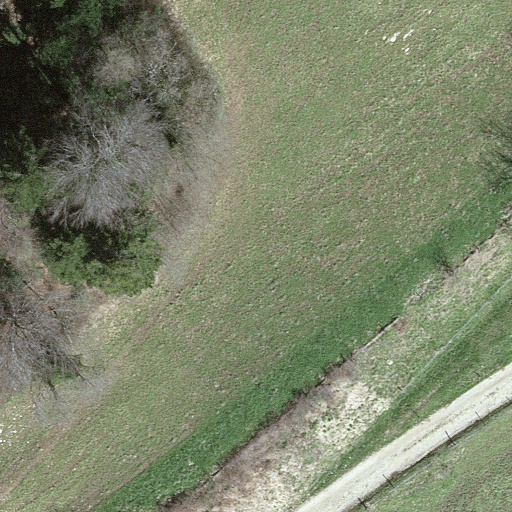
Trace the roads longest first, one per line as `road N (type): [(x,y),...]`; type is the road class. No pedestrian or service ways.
road 1 (trunk): [(310,0),(511,380)]
road 2 (track): [(511,381),(315,511)]
